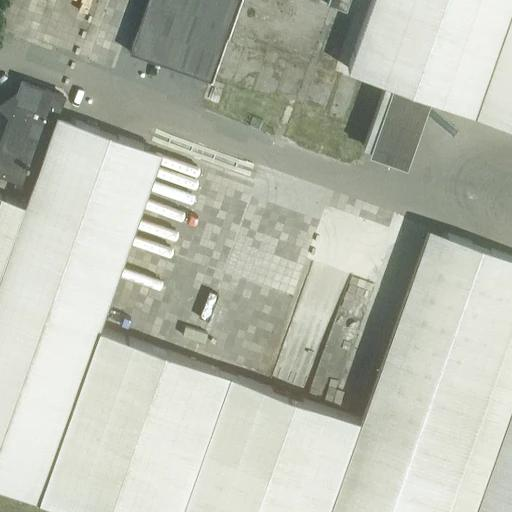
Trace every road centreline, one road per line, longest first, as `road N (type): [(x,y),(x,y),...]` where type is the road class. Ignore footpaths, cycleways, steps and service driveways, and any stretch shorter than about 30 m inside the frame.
road 1 (unknown): [(0,59),(353,179)]
road 2 (unknown): [(303,358),(353,179)]
road 3 (unknown): [(353,179),(511,237)]
